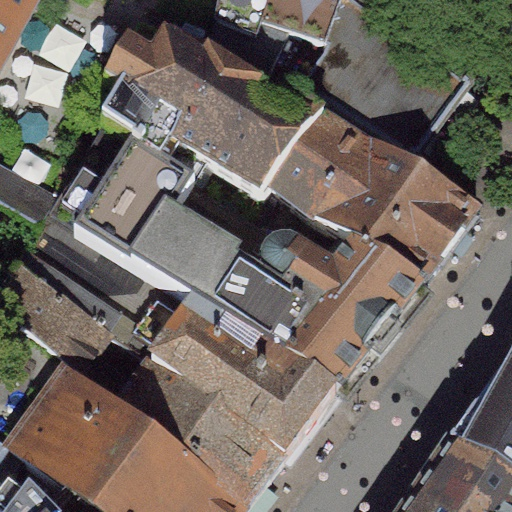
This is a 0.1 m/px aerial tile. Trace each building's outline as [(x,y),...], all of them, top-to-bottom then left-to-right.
[(0,0),(0,72),(35,10),(16,0),(0,0)] [(214,0),(213,16),(219,17),(216,52),(272,81),(297,43),(335,56),(351,5),(352,0),(214,0)] [(472,94),(351,5),(335,56),(304,95),(340,114),(417,165),(472,94)] [(272,195),(267,192),(313,135),(212,68),(144,35),(108,94),(124,104),(106,135),(139,155),(191,190),(207,169),(264,205),(272,195)] [(347,249),(426,295),(479,221),(322,124),(313,135),(267,192),(272,195),(312,227),(347,249)] [(231,274),(236,267),(170,226),(191,190),(139,155),(125,179),(121,177),(79,242),(199,315),(231,274)] [(199,315),(338,402),(426,295),(347,249),(323,277),(311,267),(305,262),(300,261),(292,262),(282,264),(274,273),(272,283),(276,294),(280,300),(285,302),(283,306),(231,274),(199,315)] [(152,376),(186,331),(80,259),(50,305),(152,376)] [(152,376),(286,469),(338,402),(199,315),(186,331),(152,376)] [(0,449),(11,457),(75,376),(0,320),(0,449)] [(73,507),(79,511),(235,511),(116,420),(79,391),(84,384),(75,376),(11,457),(14,459),(73,507)] [(116,420),(235,511),(255,511),(286,469),(152,376),(127,406),(116,420)] [(79,391),(116,420),(127,406),(90,377),(84,384),(79,391)] [(511,380),(455,456),(511,490),(511,380)] [(0,483),(14,459),(11,457),(0,449),(0,483)] [(511,511),(511,490),(455,456),(417,511),(511,511)]
